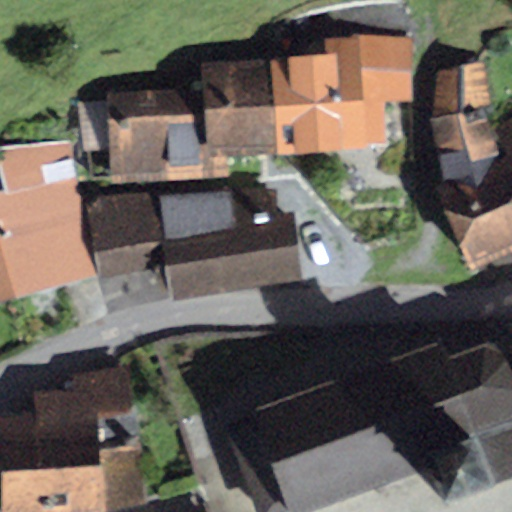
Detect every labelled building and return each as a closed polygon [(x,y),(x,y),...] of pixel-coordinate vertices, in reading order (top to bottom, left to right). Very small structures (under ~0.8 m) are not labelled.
[(263,70),(269,147),(381,138),(378,83),(408,81),(407,40),(341,44),(342,57),(262,63),(263,70)] [(437,74),(435,123),(490,119),(485,69),(437,74)] [(174,90),(104,95),(110,175),(218,167),(217,151),(269,147),(263,70),(173,77),(174,90)] [(490,119),(435,123),(442,197),(496,169),(490,119)] [(511,123),(496,132),(511,160),(511,123)] [(0,167),(5,192),(0,193),(0,304),(93,278),(65,144),(0,146),(0,167)] [(470,277),(511,255),(511,160),(496,169),(442,197),(432,202),(470,277)] [(244,198),(93,203),(110,276),(154,268),(162,302),(295,281),(285,220),(249,226),(244,198)] [(446,351),(260,424),(294,511),(317,511),(432,467),(447,506),(511,480),(511,438),(505,421),(511,411),(511,355),(501,345),(475,340),(446,351)] [(53,430),(16,433),(22,510),(115,503),(138,497),(135,450),(113,455),(109,418),(133,416),(130,376),(90,379),(91,401),(51,404),(53,430)]
